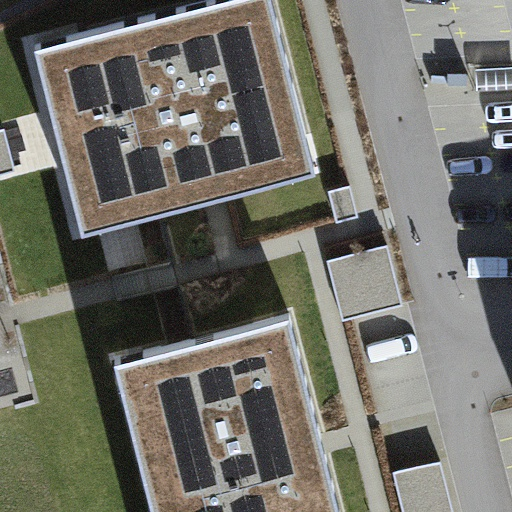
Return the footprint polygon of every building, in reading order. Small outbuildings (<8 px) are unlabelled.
[(271,0),(243,0),(37,51),(82,234),(217,201),(315,177),(271,0)] [(511,65),(475,69),(477,91),(511,87),(511,65)] [(8,127),(0,128),(0,172),(18,168),(8,127)] [(350,180),(328,186),(336,220),(358,214),(350,180)] [(389,241),(327,255),(342,318),(404,303),(389,241)] [(292,312),(118,354),(157,511),(341,511),(328,460),(292,312)] [(456,511),(443,459),(394,472),(404,511),(456,511)]
